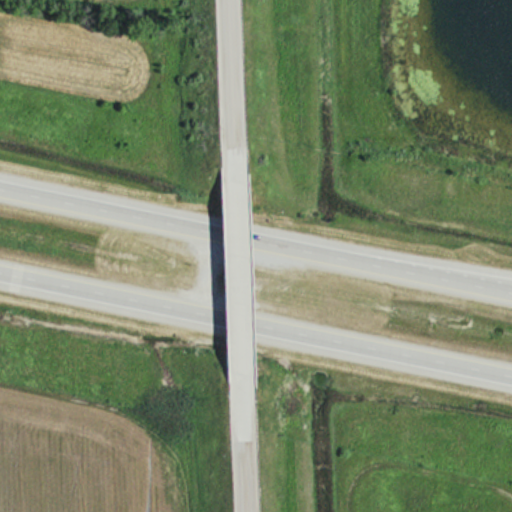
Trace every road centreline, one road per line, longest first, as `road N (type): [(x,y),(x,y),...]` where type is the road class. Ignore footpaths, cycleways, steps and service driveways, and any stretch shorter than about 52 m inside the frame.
road 1 (motorway): [(0,272),(511,377)]
road 2 (motorway): [(511,289),(0,187)]
road 3 (residential): [(238,370),(230,175)]
road 4 (residential): [(230,175),(223,0)]
road 5 (residential): [(243,511),(238,370)]
